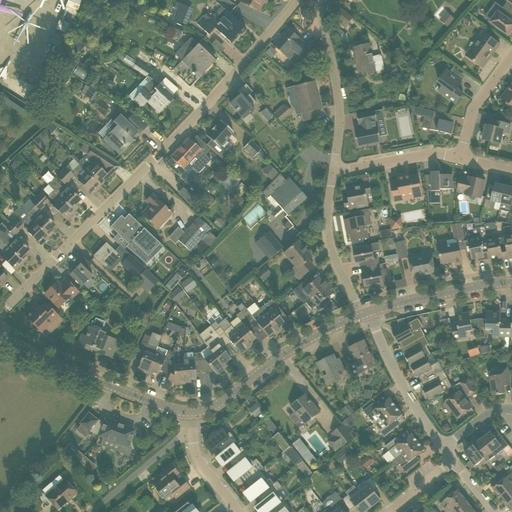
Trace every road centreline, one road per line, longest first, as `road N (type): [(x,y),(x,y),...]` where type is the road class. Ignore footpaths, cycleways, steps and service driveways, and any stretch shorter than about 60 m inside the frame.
road 1 (residential): [(0,314),(205,106),(297,0)]
road 2 (residential): [(0,337),(192,413)]
road 3 (residential): [(192,413),(361,315)]
road 4 (residential): [(334,172),(338,99),(317,0)]
road 5 (residential): [(442,448),(400,384),(369,312)]
road 6 (residential): [(361,315),(331,252),(326,223),(334,172)]
road 7 (residential): [(369,312),(511,281)]
road 8 (residential): [(460,158),(435,153),(334,172)]
